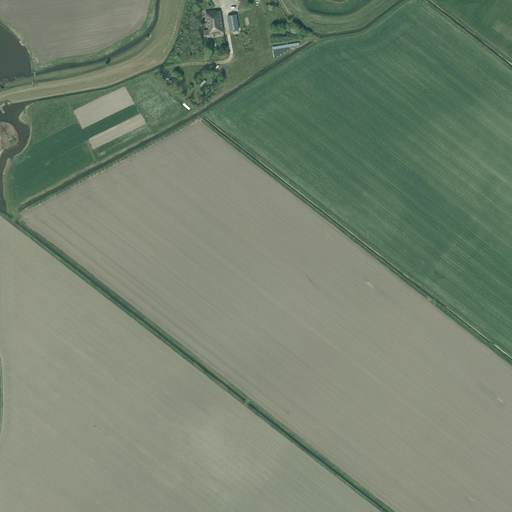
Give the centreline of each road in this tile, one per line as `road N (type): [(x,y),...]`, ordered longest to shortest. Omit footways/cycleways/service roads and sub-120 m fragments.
road 1 (track): [(39,89),(132,64),(166,31),(174,0)]
road 2 (track): [(225,14),(228,60),(151,74)]
